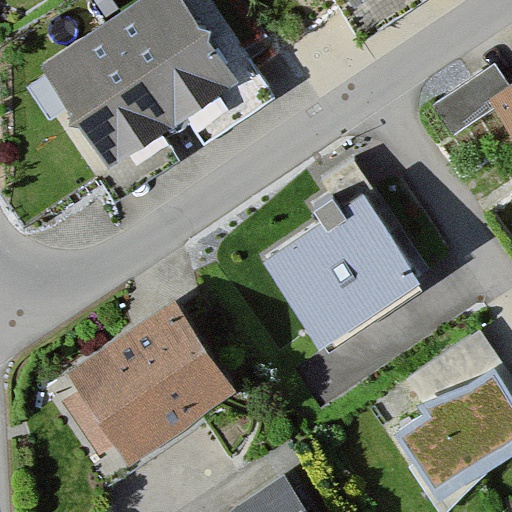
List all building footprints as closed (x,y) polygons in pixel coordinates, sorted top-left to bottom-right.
[(179,0),(139,0),(36,70),(108,175),(238,87),(179,0)] [(343,0),(354,15),(375,0),(343,0)] [(511,87),(489,103),(511,138),(511,87)] [(427,265),(365,179),(263,252),(325,338),(427,265)] [(114,442),(127,462),(235,388),(176,301),(63,378),(76,397),(64,405),(97,454),(114,442)] [(511,411),(486,376),(455,398),(416,409),(422,418),(397,436),(439,496),(511,443),(511,411)] [(300,511),(279,480),(231,511),(300,511)]
